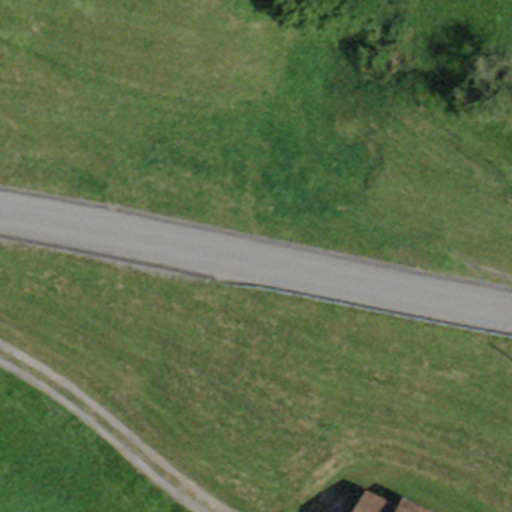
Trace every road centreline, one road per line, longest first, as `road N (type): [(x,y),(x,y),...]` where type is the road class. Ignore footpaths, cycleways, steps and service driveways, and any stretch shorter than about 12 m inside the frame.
road 1 (unclassified): [(511,299),(228,195),(0,182)]
road 2 (track): [(226,511),(68,394),(0,359)]
